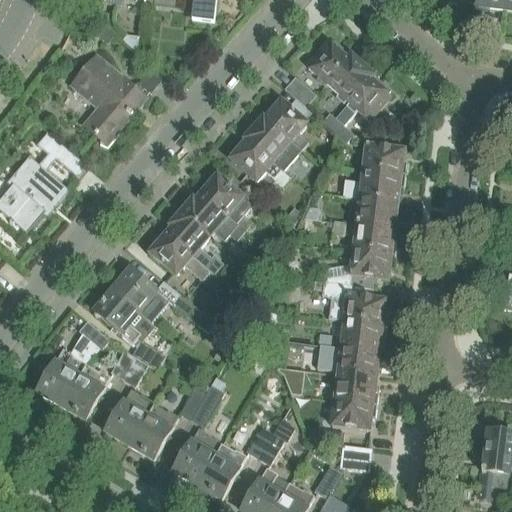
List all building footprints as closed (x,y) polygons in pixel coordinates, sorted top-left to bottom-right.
[(195,0),(194,7),(195,7),(193,25),(215,27),(217,0),(195,0)] [(506,0),(479,0),(478,10),(505,14),(506,0)] [(86,5),(82,10),(106,30),(106,15),(97,13),(93,11),(86,5)] [(104,31),(96,40),(107,49),(115,40),(104,31)] [(126,40),(123,44),(140,58),(141,41),(126,40)] [(328,88),(352,60),(335,45),(332,49),(329,46),(308,70),(328,88)] [(328,88),(350,107),(374,80),(352,60),(328,88)] [(118,135),(127,124),(131,119),(132,120),(134,118),(129,114),(141,100),(146,104),(147,102),(97,61),(73,89),(105,116),(90,133),(102,143),(100,147),(108,151),(120,136),(118,135)] [(350,107),(336,123),(344,130),(358,114),(370,125),(391,101),(388,98),(391,94),(374,80),(350,107)] [(316,99),(296,81),(285,93),(296,103),(306,111),(316,99)] [(282,105),(266,123),(301,154),(308,146),(300,139),(309,128),(303,123),(310,115),(306,111),(296,103),(289,111),(282,105)] [(330,118),(323,127),(327,131),(335,122),(330,118)] [(301,154),(266,123),(264,121),(245,143),(247,145),(282,176),(301,154)] [(327,131),(337,139),(344,130),(335,122),(327,131)] [(344,130),(337,139),(346,147),(354,138),(344,130)] [(49,138),(39,149),(49,157),(56,163),(79,183),(89,171),(49,138)] [(290,182),(282,176),(247,145),(231,164),(258,187),(267,177),(283,191),(290,182)] [(404,166),(405,154),(367,150),(364,175),(406,180),(408,166),(404,166)] [(12,190),(0,205),(0,214),(11,224),(10,226),(13,229),(15,227),(28,238),(44,218),(47,221),(70,194),(47,175),(56,163),(49,157),(39,168),(30,160),(17,176),(21,179),(12,190)] [(349,201),(361,202),(399,207),(401,192),(404,192),(406,180),(364,175),(362,189),(344,186),(342,200),(349,201)] [(228,220),(236,227),(246,235),(253,227),(236,212),(244,202),(218,179),(202,197),(228,220)] [(237,245),(246,235),(228,220),(202,197),(196,204),(194,202),(180,218),(209,242),(214,236),(224,245),(230,239),(237,245)] [(399,207),(361,202),(358,227),(396,232),(399,207)] [(294,213),(285,223),(293,230),(302,219),(294,213)] [(309,213),(304,225),(321,227),(322,217),(319,214),(309,213)] [(200,253),(209,242),(180,218),(170,229),(172,232),(167,238),(214,279),(223,268),(213,260),(210,263),(200,253)] [(334,226),(333,238),(344,240),(345,228),(334,226)] [(395,235),(396,232),(358,227),(354,256),(396,261),(398,247),(394,246),(395,235)] [(167,238),(150,257),(177,280),(185,270),(202,285),(218,299),(226,290),(214,279),(167,238)] [(328,273),(326,287),(329,287),(376,293),(377,283),(389,285),(391,272),(395,273),(396,261),(354,256),(353,270),(328,273)] [(262,284),(273,293),(281,276),(271,270),(262,284)] [(127,279),(114,295),(151,327),(161,315),(169,307),(169,306),(156,295),(131,274),(127,279)] [(375,303),(376,293),(329,288),(329,287),(326,287),(316,286),(314,294),(324,295),(323,300),(347,311),(346,324),(388,330),(389,317),(385,316),(387,304),(375,303)] [(114,295),(96,316),(122,339),(133,348),(138,342),(144,347),(157,331),(151,327),(114,295)] [(260,299),(250,311),(261,320),(268,306),(260,299)] [(181,300),(173,310),(210,338),(218,327),(181,300)] [(388,330),(346,324),(342,352),(380,357),(382,342),(386,342),(388,330)] [(88,325),(80,335),(85,340),(100,353),(102,354),(110,344),(88,325)] [(321,337),(319,349),(330,351),(332,339),(321,337)] [(64,354),(38,397),(62,411),(86,369),(100,353),(85,340),(74,360),(71,358),(64,354)] [(137,362),(148,368),(159,375),(165,364),(140,349),(138,352),(133,359),(137,362)] [(342,352),(339,377),(377,382),(380,357),(342,352)] [(113,378),(123,385),(137,362),(133,359),(126,356),(113,378)] [(137,362),(123,385),(135,391),(148,368),(137,362)] [(317,364),(316,376),(327,378),(329,365),(317,364)] [(62,411),(86,424),(111,382),(101,376),(100,377),(86,369),(62,411)] [(327,378),(316,376),(314,388),(326,390),(327,378)] [(377,382),(339,377),(336,405),(378,410),(379,397),(375,397),(377,382)] [(215,382),(211,389),(222,395),(226,388),(215,382)] [(207,399),(192,425),(204,432),(225,397),(222,395),(211,389),(206,398),(207,399)] [(180,418),(192,425),(207,399),(206,398),(195,392),(180,418)] [(107,436),(127,449),(131,450),(155,409),(142,401),(143,400),(132,394),(107,436)] [(378,410),(336,405),(333,430),(371,435),(372,422),(376,423),(378,410)] [(168,417),(155,409),(131,450),(155,464),(180,422),(168,415),(168,417)] [(281,425),(274,438),(285,444),(287,446),(295,433),(281,425)] [(247,457),(258,464),(274,438),(262,431),(247,457)] [(174,476),(198,490),(222,448),(209,441),(210,439),(199,433),(174,476)] [(343,450),(345,437),(311,433),(310,445),(342,449),(342,450),(343,450)] [(481,489),(479,501),(492,503),(494,489),(508,491),(511,455),(511,440),(489,437),(484,475),(483,474),(481,489)] [(285,444),(274,438),(258,464),(270,470),(285,444)] [(222,448),(198,490),(222,504),(247,461),(236,455),(235,456),(222,448)] [(372,453),(343,450),(342,450),(339,472),(370,476),(372,453)] [(329,470),(314,495),(328,503),(330,498),(342,478),(329,470)] [(267,473),(244,511),(276,511),(284,500),(290,488),(277,480),(278,480),(267,473)] [(290,488),(284,500),(276,511),(308,511),(315,501),(304,495),(303,496),(290,488)] [(353,511),(330,498),(328,503),(322,511),(353,511)]
